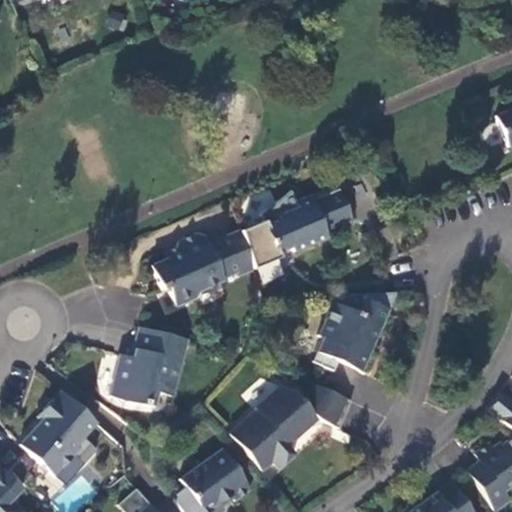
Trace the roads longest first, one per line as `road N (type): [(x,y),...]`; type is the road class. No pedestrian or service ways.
road 1 (residential): [(511,243),(497,233),(469,241),(444,261),(414,394)]
road 2 (residential): [(401,459),(458,415),(511,350)]
